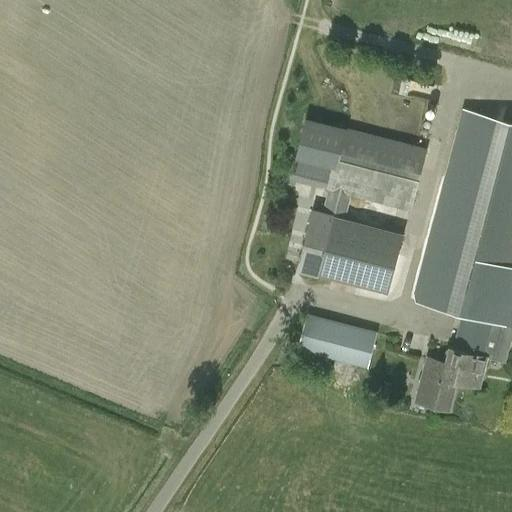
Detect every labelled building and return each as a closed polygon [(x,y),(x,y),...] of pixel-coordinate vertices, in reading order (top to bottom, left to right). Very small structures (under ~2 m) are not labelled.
[(408,80),(406,94),(439,99),(441,84),(408,80)] [(497,321),(498,317),(511,261),(511,119),(463,107),(445,177),(446,177),(414,300),(495,320),(497,321)] [(329,187),(323,213),(314,210),(299,268),(388,291),(403,234),(346,219),(352,194),(409,209),(424,148),(308,118),(306,118),(297,155),(335,165),(335,167),(329,187)] [(291,177),(329,187),(335,167),(335,165),(297,155),(291,177)] [(368,368),(378,332),(307,313),(297,350),(368,368)] [(479,387),(488,355),(486,354),(494,321),(463,313),(451,362),(428,356),(416,401),(449,409),(456,381),(479,387)]
